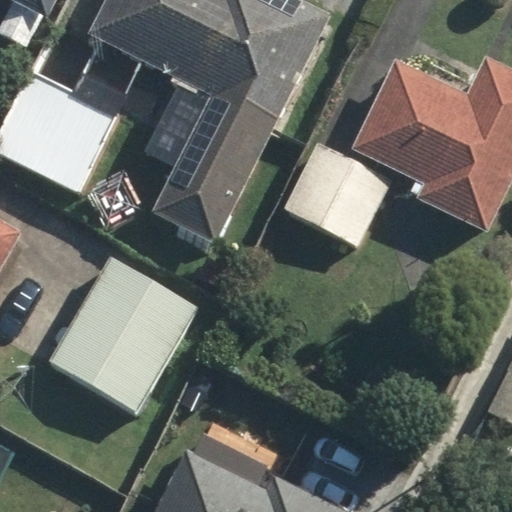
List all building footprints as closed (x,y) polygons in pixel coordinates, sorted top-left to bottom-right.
[(0,0),(0,3),(43,26),(56,0),(0,0)] [(208,103),(149,221),(212,252),(328,22),(284,0),(105,0),(85,42),(208,103)] [(405,202),(484,240),(511,182),(511,78),(482,64),(471,86),(426,64),(419,80),(392,67),(349,156),(413,186),(405,202)] [(117,121),(28,76),(0,129),(0,160),(77,200),(117,121)] [(389,187),(316,149),(282,216),(356,253),(389,187)] [(0,274),(21,239),(0,227),(0,274)] [(48,368),(135,419),(198,313),(111,262),(48,368)] [(22,466),(0,452),(0,499),(1,500),(22,466)] [(184,457),(155,511),(329,511),(269,482),(263,496),(184,457)]
